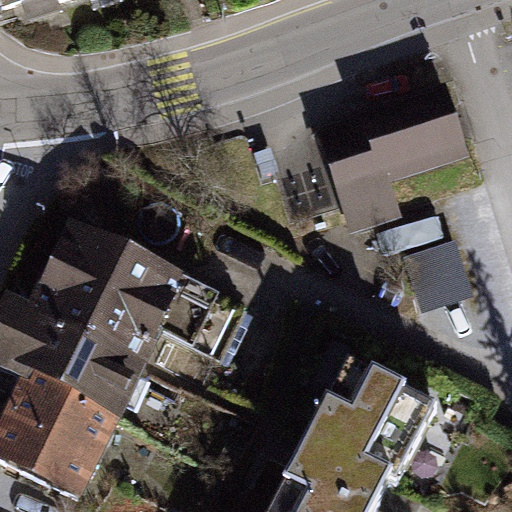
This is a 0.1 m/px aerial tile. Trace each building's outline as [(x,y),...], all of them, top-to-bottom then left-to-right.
[(0,0),(0,33),(26,26),(30,37),(159,0),(0,0)] [(322,128),(356,235),(398,221),(389,193),(467,168),(442,90),(322,128)] [(59,237),(20,319),(138,376),(153,345),(182,358),(206,308),(59,237)] [(3,313),(0,320),(0,388),(11,393),(109,440),(138,376),(20,319),(3,313)] [(378,511),(429,412),(348,371),(276,511),(378,511)] [(73,511),(109,440),(11,393),(0,414),(0,484),(57,511),(73,511)]
